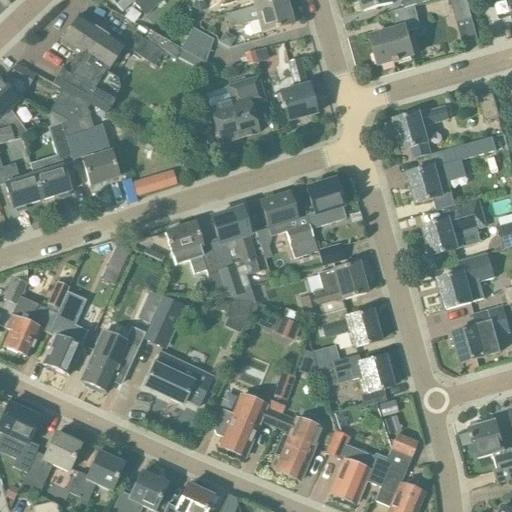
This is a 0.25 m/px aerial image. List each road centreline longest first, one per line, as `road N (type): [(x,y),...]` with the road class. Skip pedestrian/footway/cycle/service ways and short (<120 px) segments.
road 1 (residential): [(0,260),(359,148)]
road 2 (residential): [(302,511),(0,379)]
road 3 (residential): [(431,403),(359,148)]
road 4 (residential): [(347,105),(511,59)]
